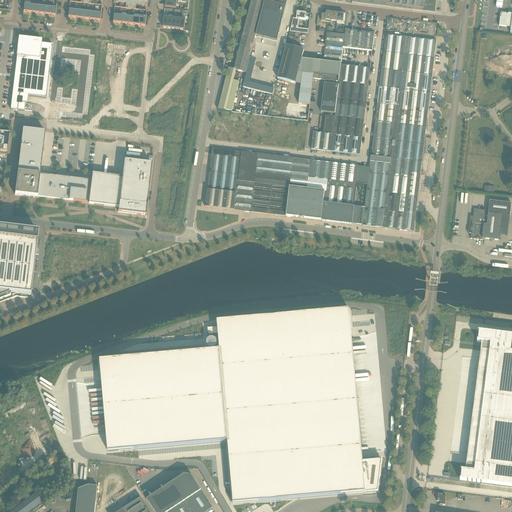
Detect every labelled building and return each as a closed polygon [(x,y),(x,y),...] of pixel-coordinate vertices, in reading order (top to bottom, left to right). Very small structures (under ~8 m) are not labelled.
[(130,9),(131,0),(115,0),(115,2),(126,4),(125,9),(130,9)] [(139,0),(131,0),(130,9),(135,10),(136,5),(147,6),(147,1),(139,0)] [(246,73),(250,57),(256,36),(264,1),(265,1),(262,0),(251,0),(234,70),(236,71),(246,73)] [(264,1),(256,36),(277,42),(287,0),(267,0),(267,2),(264,1)] [(352,0),(352,3),(435,13),(435,11),(436,0),(352,0)] [(298,28),(299,20),(305,21),(306,16),(306,15),(306,13),(297,12),(296,19),(293,19),(290,32),(308,34),(308,30),(299,29),(298,28)] [(331,23),(331,21),(332,12),(326,12),(325,15),(322,15),(321,17),(321,22),(322,22),(323,22),(324,22),(331,23)] [(511,28),(511,16),(511,14),(511,15),(503,14),(501,15),(501,18),(500,18),(499,26),(511,28)] [(374,34),(345,30),(345,35),(332,34),(329,33),(327,33),(326,33),(323,62),(330,63),(341,65),(343,48),(367,51),(372,51),(374,34)] [(299,40),(295,39),(296,35),(290,33),(288,38),(287,45),(297,48),(299,40)] [(404,55),(406,37),(385,35),(383,53),(404,55)] [(434,59),(436,41),(406,37),(404,55),(405,55),(434,59)] [(17,56),(10,110),(24,112),(26,96),(46,98),(51,60),(51,61),(53,45),(18,41),(16,56),(17,56)] [(286,46),(277,79),(295,84),(302,60),(304,51),(286,46)] [(403,72),(405,55),(404,55),(383,53),(381,69),(403,72)] [(432,76),(434,59),(405,55),(403,72),(432,76)] [(339,82),(341,65),(323,62),(302,60),(295,84),(300,85),(298,104),(310,106),(313,79),(339,82)] [(362,138),(368,86),(370,68),(365,68),(341,65),(339,83),(338,86),(338,90),(337,95),(337,100),(336,104),(336,109),(335,114),(335,117),(325,116),(323,133),(332,134),(362,138)] [(239,82),(234,81),(236,71),(234,70),(228,69),(220,103),(218,111),(226,112),(232,112),(239,82)] [(401,90),(403,72),(381,69),(379,87),(401,90)] [(430,93),(432,76),(403,72),(401,90),(430,93)] [(399,107),(401,90),(379,87),(377,104),(399,107)] [(428,110),(430,93),(401,90),(399,107),(428,110)] [(397,125),(399,107),(377,104),(375,122),(396,124),(397,125)] [(426,128),(428,115),(428,110),(399,107),(397,125),(426,128)] [(410,173),(420,174),(426,128),(397,125),(396,124),(375,122),(371,156),(391,159),(388,176),(410,178),(410,173)] [(85,204),(85,203),(88,181),(40,175),(45,133),(45,132),(22,130),(15,195),(85,204)] [(0,153),(7,155),(9,134),(0,132),(0,153)] [(331,152),(332,134),(323,133),(313,132),(311,150),(331,152)] [(360,156),(362,138),(332,134),(331,152),(360,156)] [(352,225),(352,224),(355,225),(363,226),(383,229),(385,211),(387,194),(386,193),(388,176),(391,159),(371,156),(369,168),(358,167),(359,166),(328,163),(292,159),(286,217),(298,218),(298,217),(299,218),(300,218),(300,219),(301,219),(302,219),(303,219),(303,218),(304,218),(304,219),(321,221),(321,220),(322,220),(322,221),(352,225)] [(88,204),(94,205),(118,207),(118,212),(145,216),(151,164),(124,161),(122,177),(92,174),(88,204)] [(418,197),(420,175),(420,174),(410,173),(410,178),(388,176),(386,193),(387,194),(387,193),(418,197)] [(416,214),(417,202),(418,197),(387,193),(387,194),(385,211),(416,214)] [(470,217),(469,230),(470,230),(470,234),(471,234),(470,239),(482,241),(482,239),(499,241),(499,236),(507,237),(511,204),(489,201),(488,211),(474,210),(473,217),(471,217),(470,217)] [(414,232),(415,217),(416,214),(385,211),(383,229),(414,232)] [(0,299),(6,301),(17,297),(17,296),(16,297),(16,294),(17,294),(28,295),(30,295),(32,284),(33,275),(36,250),(36,243),(37,243),(38,233),(0,228),(0,299)] [(111,360),(100,361),(102,383),(106,435),(108,452),(119,451),(227,442),(233,504),(377,492),(381,460),(362,462),(361,453),(351,337),(349,310),(338,311),(217,322),(217,328),(207,329),(208,336),(218,335),(219,350),(111,360)] [(460,480),(481,483),(511,486),(511,335),(500,334),(478,332),(479,332),(478,341),(477,341),(477,342),(483,342),(482,349),(481,349),(466,464),(467,464),(466,471),(461,470),(461,471),(462,471),(461,480),(460,480)] [(206,511),(212,508),(191,477),(184,475),(146,500),(154,511),(206,511)] [(94,511),(98,487),(88,486),(77,490),(75,511),(94,511)] [(37,511),(45,507),(39,498),(36,494),(11,511),(37,511)] [(445,506),(446,497),(442,496),(443,495),(438,494),(437,502),(441,502),(441,503),(440,503),(440,504),(440,505),(441,505),(445,506)] [(149,511),(141,499),(120,511),(149,511)]
